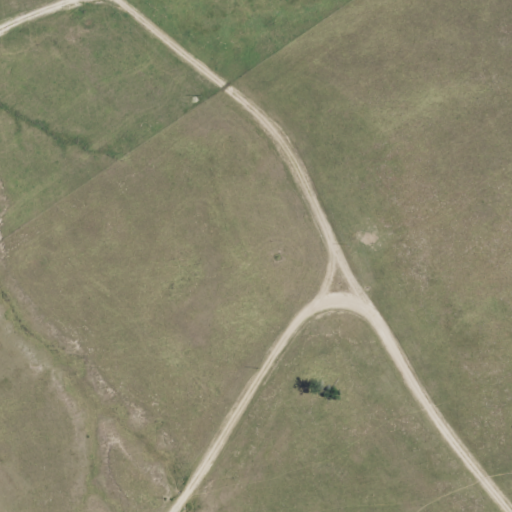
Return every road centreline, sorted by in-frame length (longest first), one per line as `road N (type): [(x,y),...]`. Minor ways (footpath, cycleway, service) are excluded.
road 1 (residential): [(511,508),(421,394),(293,159),(255,110),(104,0),(66,3),(0,29)]
road 2 (residential): [(170,511),(320,300),(337,296),(372,311)]
